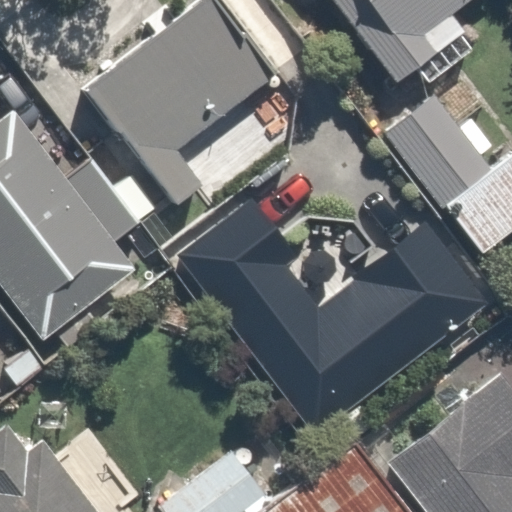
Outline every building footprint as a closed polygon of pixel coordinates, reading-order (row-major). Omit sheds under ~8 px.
[(188,130),(260,77),(203,0),(166,0),(69,72),(160,196),(209,159),(188,130)] [(431,10),(444,0),(322,0),(385,84),(450,36),(431,10)] [(136,261),(10,96),(0,103),(0,305),(28,343),(136,261)] [(511,237),(511,142),(504,130),(428,182),(480,259),(511,237)] [(483,294),(433,217),(356,268),(406,345),(483,294)] [(0,391),(23,373),(0,343),(0,391)] [(511,511),(511,476),(510,474),(511,472),(511,383),(494,358),(450,389),(375,443),(423,511),(511,511)] [(0,412),(0,511),(126,511),(59,410),(32,427),(15,402),(0,412)] [(241,511),(406,511),(351,434),(241,511)] [(228,511),(264,487),(232,440),(148,498),(158,511),(228,511)]
